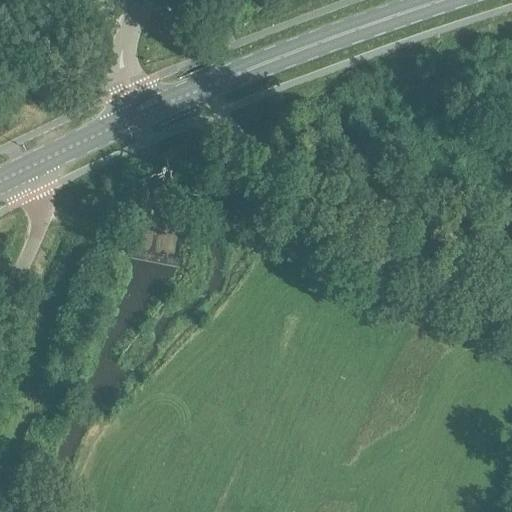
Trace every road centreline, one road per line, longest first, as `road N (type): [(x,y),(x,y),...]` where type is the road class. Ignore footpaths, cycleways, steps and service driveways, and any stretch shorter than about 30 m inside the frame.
road 1 (track): [(218,112),(243,145),(511,270)]
road 2 (primary): [(138,117),(295,51),(449,0)]
road 3 (unclassified): [(0,319),(40,224),(23,170)]
road 4 (unclassified): [(121,62),(86,74),(0,36)]
road 5 (primary): [(23,170),(138,117)]
